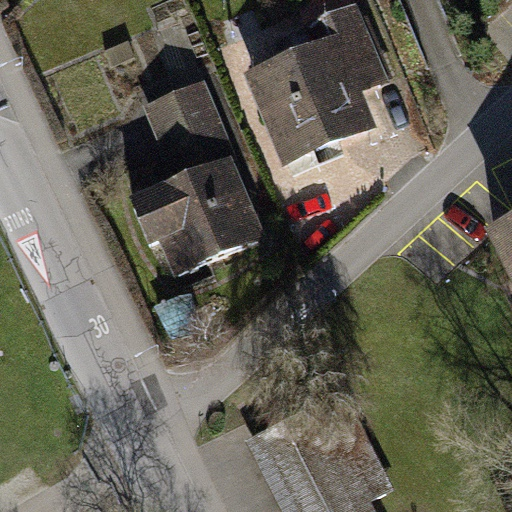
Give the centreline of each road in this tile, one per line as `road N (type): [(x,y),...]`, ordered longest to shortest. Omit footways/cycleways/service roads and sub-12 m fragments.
road 1 (residential): [(148,455),(511,116)]
road 2 (residential): [(0,131),(148,455)]
road 3 (residential): [(39,511),(148,455)]
